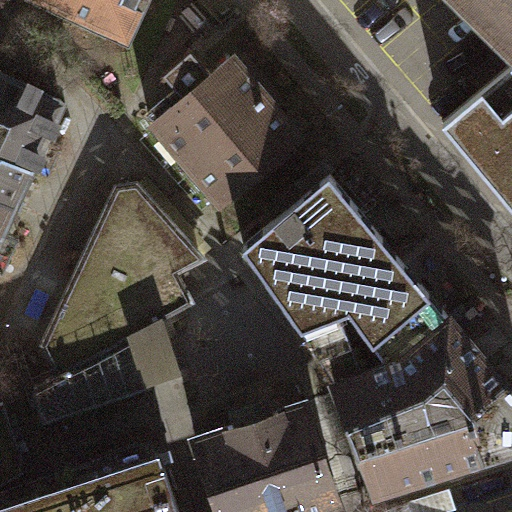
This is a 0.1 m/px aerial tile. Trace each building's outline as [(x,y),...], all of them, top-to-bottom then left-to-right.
[(52,0),(126,34),(141,0),(52,0)] [(511,0),(475,0),(511,35),(511,0)] [(298,134),(234,58),(214,75),(192,49),(164,72),(177,87),(148,111),(221,198),(298,134)] [(511,61),(442,119),(511,203),(511,61)] [(0,195),(15,202),(63,99),(0,70),(0,195)] [(350,309),(388,362),(392,360),(403,356),(451,316),(330,172),(244,244),(302,326),(350,309)] [(131,335),(162,318),(193,302),(176,272),(202,257),(137,183),(118,187),(44,343),(60,372),(131,335)] [(0,234),(15,202),(0,195),(0,234)] [(511,387),(451,316),(403,356),(407,374),(396,377),(392,360),(388,362),(336,381),(378,487),(511,443),(511,387)] [(131,335),(146,379),(180,368),(162,318),(131,335)] [(146,379),(131,335),(60,372),(34,384),(45,418),(147,384),(146,379)] [(295,511),(338,498),(305,400),(196,437),(221,511),(295,511)] [(4,402),(0,403),(0,472),(24,459),(4,402)] [(0,501),(0,511),(180,511),(165,463),(102,484),(97,470),(0,501)]
